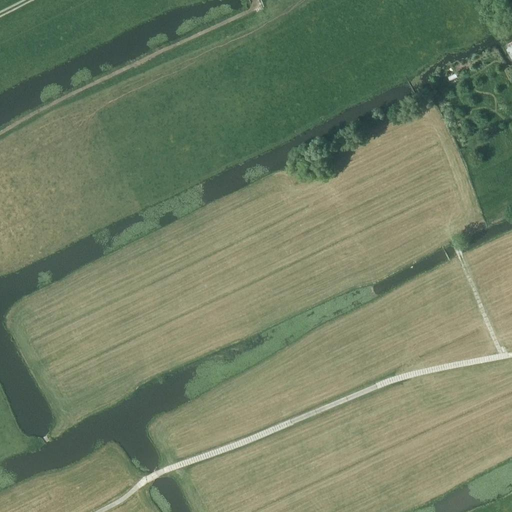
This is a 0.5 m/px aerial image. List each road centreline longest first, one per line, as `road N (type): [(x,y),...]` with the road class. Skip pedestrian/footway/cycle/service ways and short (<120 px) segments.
road 1 (track): [(511,354),(392,381),(168,469),(99,511)]
road 2 (track): [(0,133),(255,0)]
